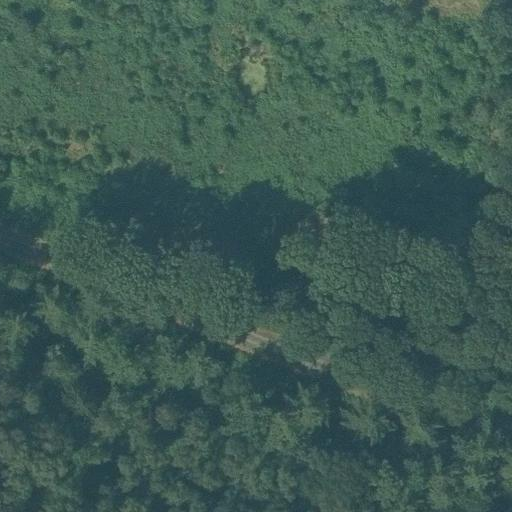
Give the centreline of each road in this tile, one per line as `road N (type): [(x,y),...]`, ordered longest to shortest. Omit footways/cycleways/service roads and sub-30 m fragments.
road 1 (track): [(0,251),(388,405)]
road 2 (track): [(388,405),(511,453)]
